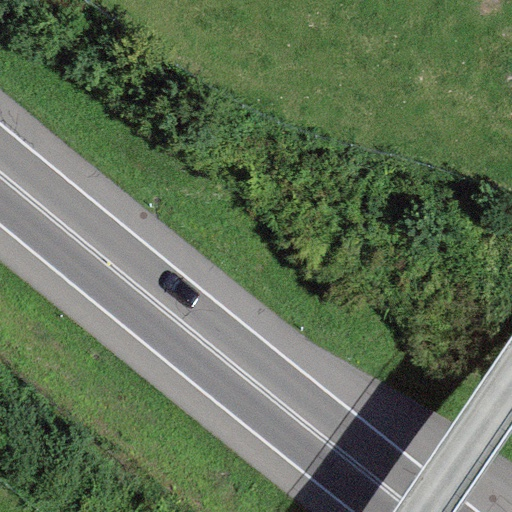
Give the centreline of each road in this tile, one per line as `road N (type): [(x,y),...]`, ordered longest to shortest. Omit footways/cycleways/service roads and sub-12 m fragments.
road 1 (trunk): [(0,168),(420,511)]
road 2 (unclassified): [(435,511),(511,405)]
